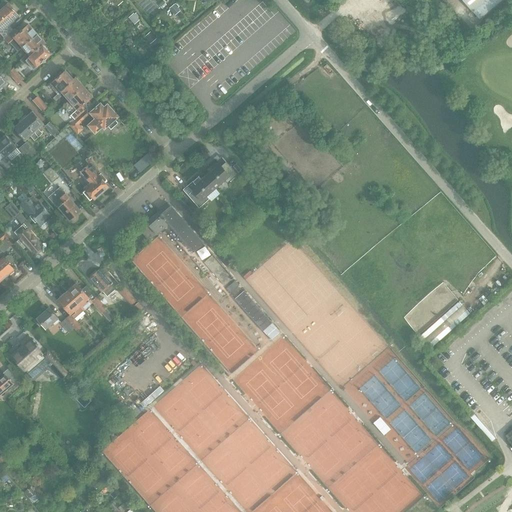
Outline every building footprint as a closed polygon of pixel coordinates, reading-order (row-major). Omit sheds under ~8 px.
[(462,0),(472,11),(479,20),(502,0),(462,0)] [(174,4),(169,8),(175,15),(180,11),(177,8),(179,7),(175,3),(174,4)] [(0,33),(4,38),(12,30),(9,26),(14,22),(13,20),(17,16),(18,17),(18,16),(7,4),(6,4),(7,5),(5,6),(2,9),(0,10),(0,33)] [(133,13),(128,18),(134,25),(139,20),(137,18),(139,17),(136,13),(134,14),(133,13)] [(23,47),(37,34),(28,25),(19,34),(15,29),(13,31),(13,30),(4,38),(4,39),(8,45),(10,43),(17,51),(23,47)] [(150,32),(145,37),(151,44),(156,39),(150,32)] [(44,43),(40,38),(37,34),(23,47),(27,52),(24,55),(25,57),(20,60),(22,63),(25,60),(27,59),(27,58),(30,56),(44,43)] [(43,45),(45,44),(44,43),(30,56),(27,58),(27,59),(25,60),(33,69),(51,54),(43,45)] [(18,83),(23,79),(14,68),(9,72),(18,83)] [(59,93),(62,91),(74,80),(65,71),(48,86),(51,89),(52,88),(58,94),(59,93)] [(70,100),(83,88),(75,79),(74,80),(62,91),(70,100)] [(88,100),(91,97),(83,88),(70,100),(67,102),(68,104),(67,112),(74,120),(92,104),(88,100)] [(47,107),(40,98),(38,96),(33,100),(43,111),(47,107)] [(74,120),(69,125),(70,126),(77,134),(80,137),(86,132),(84,130),(89,126),(95,132),(102,125),(104,128),(107,125),(111,129),(118,123),(114,119),(117,116),(107,105),(104,108),(101,104),(100,105),(96,101),(92,104),(74,120)] [(43,124),(40,120),(33,112),(27,117),(25,115),(22,118),(23,120),(38,137),(42,134),(38,129),(43,124)] [(38,137),(23,120),(22,118),(18,121),(20,123),(14,128),(24,140),(30,135),(34,140),(38,137)] [(49,122),(45,126),(55,138),(60,133),(49,122)] [(272,137),(265,128),(251,140),(284,174),(288,170),(264,144),(272,137)] [(6,135),(0,140),(0,148),(7,156),(9,159),(10,160),(12,160),(20,153),(18,150),(6,135)] [(33,158),(37,155),(27,142),(22,146),(33,158)] [(22,146),(18,150),(20,153),(28,162),(33,158),(22,146)] [(9,159),(7,156),(0,148),(0,161),(3,159),(5,162),(9,159)] [(151,150),(143,157),(149,164),(157,157),(151,150)] [(81,173),(80,175),(88,184),(89,182),(90,183),(84,189),(85,190),(82,192),(89,201),(92,198),(94,200),(108,188),(104,182),(105,181),(106,180),(105,179),(101,174),(98,176),(98,177),(90,168),(91,167),(96,172),(103,167),(101,164),(93,155),(86,161),(89,164),(81,171),(82,173),(81,173)] [(140,172),(149,164),(143,157),(134,165),(140,172)] [(209,172),(204,176),(215,188),(224,181),(226,183),(237,174),(228,164),(226,162),(221,166),(217,160),(216,161),(212,164),(206,169),(209,172)] [(238,172),(241,169),(237,164),(233,167),(238,172)] [(0,175),(6,182),(10,178),(0,166),(0,175)] [(51,167),(44,173),(54,185),(56,183),(60,188),(58,189),(49,197),(51,199),(50,200),(56,207),(57,206),(58,208),(59,209),(58,210),(62,214),(63,214),(69,221),(81,212),(69,198),(67,195),(71,191),(51,167)] [(35,188),(32,185),(22,174),(18,178),(30,192),(35,188)] [(290,174),(286,179),(293,186),(297,182),(290,174)] [(198,177),(188,185),(193,192),(188,196),(198,208),(208,199),(206,196),(215,188),(204,176),(200,179),(198,177)] [(28,200),(21,206),(28,215),(29,214),(40,226),(41,226),(42,227),(51,219),(50,217),(51,217),(37,202),(33,205),(28,200)] [(6,206),(4,208),(13,220),(16,217),(22,225),(14,232),(15,233),(15,234),(32,254),(40,248),(41,246),(40,244),(28,231),(32,227),(29,224),(22,215),(11,202),(6,206)] [(138,229),(137,230),(148,242),(156,235),(157,234),(164,228),(204,274),(210,270),(224,286),(230,280),(233,278),(213,254),(203,243),(168,203),(162,209),(165,212),(162,215),(158,211),(138,229)] [(0,240),(1,242),(8,236),(5,232),(0,235),(0,240)] [(10,247),(15,243),(8,236),(4,239),(10,247)] [(3,257),(0,260),(0,273),(4,278),(14,270),(11,267),(14,265),(14,261),(11,257),(7,257),(5,259),(3,257)] [(120,283),(116,287),(100,269),(96,272),(95,271),(90,276),(91,277),(90,278),(97,286),(96,287),(100,292),(101,291),(106,297),(116,288),(131,306),(136,302),(120,283)] [(82,291),(82,290),(76,284),(74,286),(73,286),(68,290),(69,291),(67,293),(83,311),(92,303),(102,314),(107,310),(87,287),(82,291)] [(243,291),(234,299),(263,331),(272,323),(243,291)] [(73,319),(83,311),(67,293),(65,294),(64,294),(59,298),(60,299),(58,301),(70,315),(66,319),(76,331),(81,327),(73,319)] [(469,313),(458,301),(418,336),(429,349),(469,313)] [(137,303),(132,307),(137,313),(142,308),(138,303),(137,303)] [(55,326),(60,322),(48,309),(34,321),(39,327),(42,324),(46,329),(52,323),(55,326)] [(69,333),(74,329),(66,320),(61,324),(69,333)] [(272,323),(263,331),(270,340),(280,331),(272,323)] [(24,346),(12,356),(21,367),(27,373),(35,366),(41,373),(50,365),(62,378),(68,374),(57,362),(48,351),(47,350),(43,354),(40,351),(40,350),(28,337),(21,343),(24,346)] [(10,382),(15,378),(8,370),(3,374),(5,376),(0,380),(0,393),(11,384),(10,382)]
